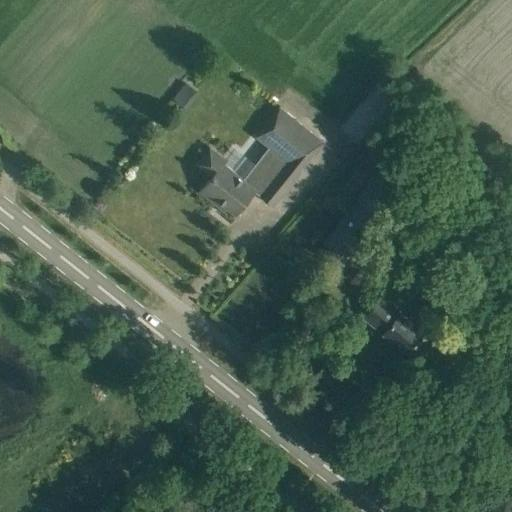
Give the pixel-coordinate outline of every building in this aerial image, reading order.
[(93,0),(78,0),(2,89),(22,106),(105,10),(93,0)] [(174,97),(184,104),(196,88),(185,81),(174,97)] [(269,146),(244,177),(256,187),(258,185),(264,190),(261,194),(273,204),(325,140),(279,104),(255,135),(269,146)] [(216,198),(235,213),(256,187),(244,177),(225,161),(227,159),(210,146),(197,163),(212,175),(200,190),(214,201),(216,198)] [(323,241),(348,260),(397,198),(372,178),(323,241)] [(381,296),(378,300),(365,316),(422,362),(441,338),(427,326),(424,331),(381,296)]
